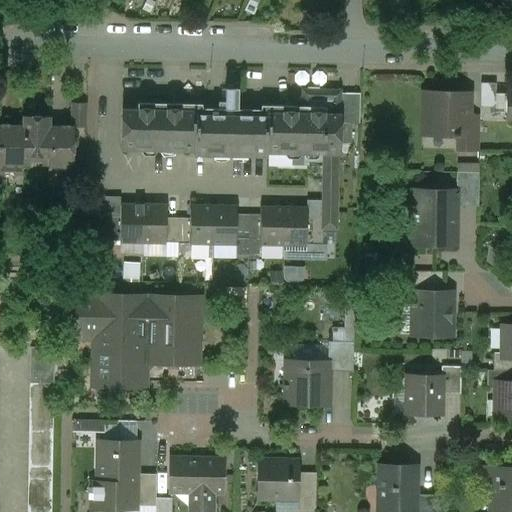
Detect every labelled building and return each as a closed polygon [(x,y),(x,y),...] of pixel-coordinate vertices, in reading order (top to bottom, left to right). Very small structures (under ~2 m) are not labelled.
[(483,82),(483,105),(498,105),(498,82),(483,82)] [(238,89),(224,88),(224,110),(237,110),(238,89)] [(195,110),(122,109),(121,150),(193,151),(193,155),(266,157),(266,153),(323,154),(337,154),(338,154),(340,91),(301,90),(301,98),(297,98),(292,103),(292,107),(266,106),(265,116),(195,115),(195,110)] [(467,93),(424,92),(423,135),(452,136),(452,138),(457,138),(467,138),(467,117),(467,93)] [(85,104),(71,104),(70,127),(73,127),(73,128),(85,128),(85,104)] [(37,113),(32,113),(28,116),(22,116),(22,167),(22,157),(47,157),(47,167),(48,167),(48,117),(41,117),(37,113)] [(11,122),(5,122),(1,126),(0,125),(0,166),(22,167),(22,116),(22,126),(15,126),(11,122)] [(70,127),(49,127),(49,117),(48,117),(48,167),(72,168),(72,150),(76,146),(76,141),(73,137),(73,128),(73,127),(70,127)] [(479,117),(467,117),(467,138),(457,138),(457,150),(478,151),(479,117)] [(337,154),(323,154),(321,221),(321,229),(335,230),(337,154)] [(478,173),(456,172),(455,192),(455,207),(477,207),(478,173)] [(455,192),(411,192),(410,206),(406,206),(406,211),(410,212),(410,225),(421,225),(420,244),(454,245),(455,207),(455,192)] [(166,206),(120,205),(119,242),(119,243),(165,243),(165,242),(166,218),(166,206)] [(236,207),(190,206),(189,219),(189,243),(189,244),(235,245),(235,239),(236,215),(236,207)] [(306,208),(259,207),(259,239),(259,245),(305,246),(305,245),(306,221),(306,208)] [(247,215),(236,215),(235,239),(246,239),(247,215)] [(259,215),(247,215),(246,239),(259,239),(259,215)] [(119,218),(107,217),(107,241),(119,242),(119,218)] [(178,219),(166,218),(165,242),(177,243),(178,219)] [(189,219),(178,219),(177,243),(189,243),(189,219)] [(321,221),(306,221),(305,245),(321,245),(321,229),(321,221)] [(442,272),(414,271),(414,292),(442,292),(442,272)] [(414,292),(408,292),(408,307),(413,307),(413,335),(449,336),(450,293),(442,292),(414,292)] [(199,298),(77,295),(75,338),(92,339),(91,387),(145,388),(145,364),(198,365),(199,298)] [(511,326),(501,326),(501,353),(501,358),(511,358),(511,326)] [(353,343),(328,342),(327,363),(328,363),(328,372),(352,373),(353,343)] [(54,348),(30,348),(29,360),(53,360),(54,348)] [(501,353),(493,353),(492,371),(511,371),(511,358),(501,358),(501,353)] [(53,360),(29,360),(29,372),(53,372),(53,360)] [(327,363),(285,362),(284,386),(279,386),(279,389),(284,389),(284,405),(328,406),(328,372),(328,363),(327,363)] [(461,367),(440,366),(440,376),(440,394),(460,395),(461,367)] [(511,371),(492,371),(486,371),(486,388),(496,388),(496,383),(511,383),(511,371)] [(53,372),(29,372),(29,384),(53,384),(53,372)] [(440,376),(406,375),(406,399),(409,399),(409,414),(406,414),(406,415),(440,416),(440,394),(440,376)] [(511,383),(496,383),(496,388),(496,417),(511,417),(511,383)] [(53,384),(29,384),(29,396),(53,396),(53,384)] [(53,396),(29,396),(28,408),(52,408),(53,396)] [(52,408),(28,408),(28,420),(52,420),(52,408)] [(98,438),(117,438),(117,419),(78,419),(78,442),(98,442),(98,438)] [(52,420),(28,420),(28,431),(52,432),(52,420)] [(52,432),(28,431),(28,443),(52,444),(52,432)] [(136,442),(98,441),(98,483),(91,483),(91,509),(135,510),(136,507),(134,507),(134,486),(135,486),(135,474),(136,442)] [(52,444),(28,443),(28,455),(52,456),(52,444)] [(52,456),(28,455),(27,467),(51,468),(52,456)] [(222,460),(170,459),(170,492),(194,493),(194,511),(212,511),(212,493),(221,493),(222,460)] [(298,461),(257,460),(256,500),(296,500),(297,474),(298,461)] [(51,468),(27,467),(27,480),(51,480),(51,468)] [(415,467),(379,467),(378,488),(386,488),(385,497),(388,500),(388,511),(414,511),(415,496),(415,467)] [(511,511),(511,469),(483,469),(482,489),(492,489),(491,511),(511,511)] [(155,475),(135,474),(135,486),(134,486),(134,507),(136,507),(155,507),(155,498),(155,475)] [(314,511),(315,474),(297,474),(296,500),(296,501),(296,511),(314,511)] [(51,480),(27,480),(27,491),(51,491),(51,480)] [(51,491),(27,491),(27,503),(51,503),(51,491)] [(436,511),(437,496),(415,496),(414,511),(436,511)] [(170,511),(171,499),(155,498),(155,507),(154,511),(170,511)] [(50,511),(51,503),(27,503),(26,511),(50,511)]
